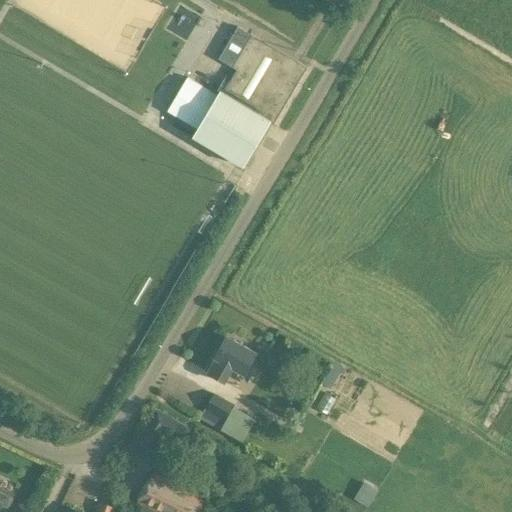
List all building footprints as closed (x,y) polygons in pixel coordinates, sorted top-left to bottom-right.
[(511,0),(450,0),(394,97),(511,164),(511,0)] [(251,35),(232,68),(236,70),(223,94),(219,92),(194,135),(243,164),(268,121),(273,124),(306,67),(251,35)] [(205,374),(224,384),(233,369),(244,375),(256,353),(225,336),(205,374)] [(233,407),(234,405),(214,393),(199,419),(219,430),(242,442),(255,419),(233,407)] [(327,415),(336,399),(325,393),(316,409),(327,415)] [(176,443),(186,427),(156,407),(136,441),(152,451),(162,434),(176,443)] [(136,505),(148,511),(197,511),(205,499),(152,472),(136,505)] [(371,506),(379,492),(365,484),(357,498),(371,506)] [(0,511),(3,511),(12,493),(0,487),(0,511)] [(66,507),(64,511),(112,511),(114,508),(100,502),(96,511),(78,511),(74,510),(66,507)]
